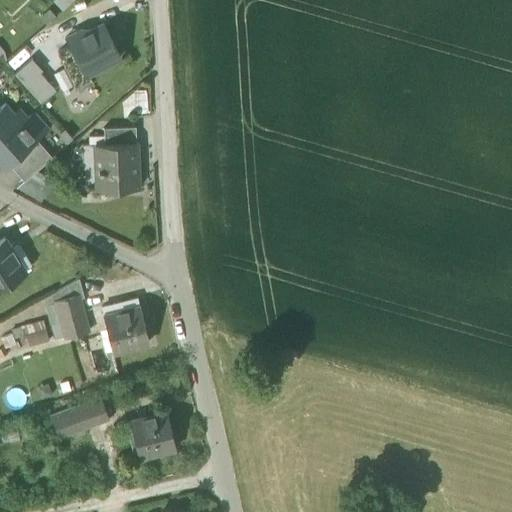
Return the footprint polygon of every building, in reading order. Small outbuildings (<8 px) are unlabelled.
[(52,0),(62,11),(74,0),(52,0)] [(91,78),(88,73),(120,56),(103,24),(69,41),(71,45),(58,52),(76,87),(91,78)] [(15,74),(41,103),(55,90),(39,73),(41,71),(31,59),(15,74)] [(146,89),(134,90),(121,101),(123,118),(136,113),(148,112),(146,89)] [(0,154),(7,163),(10,161),(36,138),(47,128),(33,112),(22,122),(5,103),(0,106),(0,154)] [(104,127),(104,144),(136,142),(135,125),(104,127)] [(10,161),(25,179),(36,170),(52,156),(36,138),(10,161)] [(135,186),(135,187),(138,187),(137,165),(134,165),(133,145),(136,145),(136,142),(104,144),(95,144),(97,172),(104,172),(105,187),(135,186)] [(55,180),(36,170),(25,179),(15,188),(41,201),(48,195),(55,180)] [(0,242),(0,285),(24,270),(9,247),(4,239),(0,242)] [(17,241),(9,247),(24,270),(32,264),(17,241)] [(54,300),(65,338),(86,332),(80,312),(83,311),(78,294),(75,280),(52,293),(54,300)] [(103,315),(112,351),(148,342),(140,306),(103,315)] [(8,351),(50,340),(44,319),(2,331),(8,351)] [(51,416),(59,437),(109,418),(101,397),(51,416)] [(133,420),(144,454),(180,443),(169,408),(133,420)]
